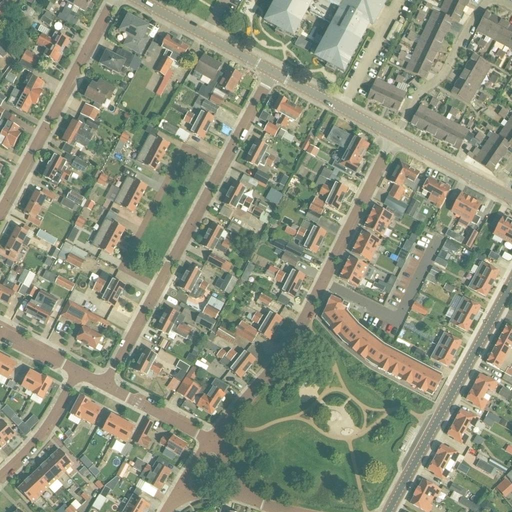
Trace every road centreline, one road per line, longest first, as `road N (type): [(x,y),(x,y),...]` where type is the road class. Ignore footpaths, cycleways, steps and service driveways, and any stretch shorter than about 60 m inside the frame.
road 1 (residential): [(213,437),(304,320),(394,137)]
road 2 (secondary): [(388,511),(511,282)]
road 3 (residential): [(0,213),(113,0)]
road 4 (residential): [(159,289),(125,272),(183,153),(220,171)]
road 5 (unknown): [(323,283),(399,319),(439,236)]
road 6 (residential): [(487,0),(394,137)]
road 7 (secondary): [(272,72),(137,0)]
road 8 (residential): [(0,479),(48,429),(79,372)]
road 9 (residential): [(159,289),(220,171)]
road 10 (residential): [(343,110),(401,0)]
